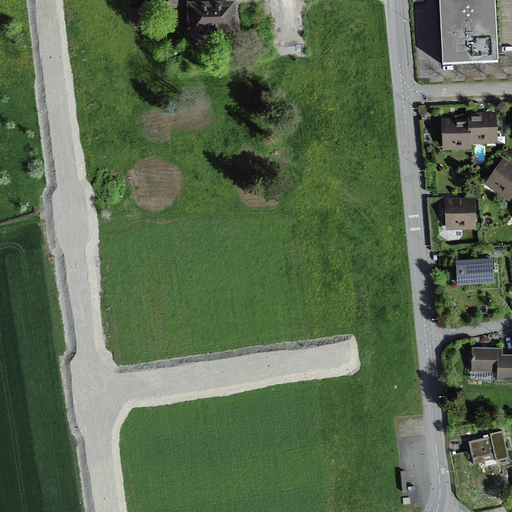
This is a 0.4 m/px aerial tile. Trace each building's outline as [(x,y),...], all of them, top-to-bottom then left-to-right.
[(160,0),(161,9),(183,8),(182,0),(160,0)] [(498,64),(495,0),(439,0),(442,67),(498,64)] [(237,47),(236,3),(187,4),(188,38),(219,38),(220,48),(237,47)] [(471,145),(471,141),(495,140),(494,117),(486,117),(468,118),(468,123),(456,123),(445,123),(445,146),(471,145)] [(511,165),(503,159),(482,188),(491,194),(493,191),(509,203),(511,200),(511,199),(511,165)] [(473,225),(473,202),(448,202),(448,226),(473,225)] [(494,285),(493,260),(455,262),(457,287),(494,285)] [(511,383),(511,356),(503,356),(503,349),(488,349),(488,348),(482,348),(482,349),(472,348),(471,360),(471,359),(470,363),(471,363),(471,373),(497,374),(497,383),(511,383)] [(503,432),(489,435),(483,436),(484,439),(468,442),(473,465),(484,462),(485,467),(496,465),(496,462),(509,459),(503,432)]
